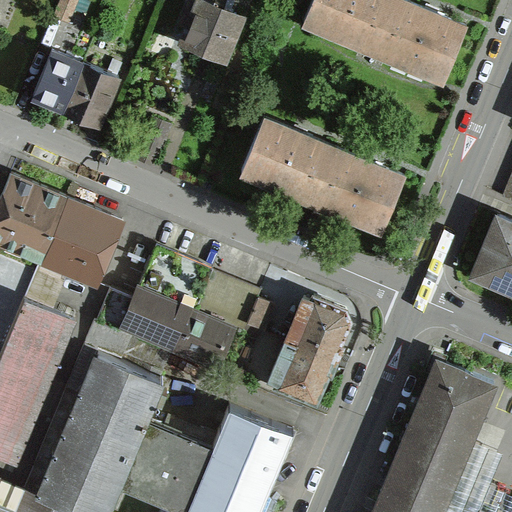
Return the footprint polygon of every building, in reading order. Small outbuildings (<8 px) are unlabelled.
[(62,0),(56,15),(72,22),(80,0),(62,0)] [(249,13),(217,0),(207,0),(190,42),(230,59),(249,13)] [(397,0),(317,0),(307,25),(375,53),(397,0)] [(468,24),(410,0),(397,0),(375,53),(444,81),(468,24)] [(66,109),(86,63),(57,49),(36,96),(66,109)] [(124,78),(86,63),(66,109),(103,126),(124,78)] [(340,141),(272,114),(248,171),(316,199),(340,141)] [(174,125),(154,117),(138,157),(158,165),(174,125)] [(409,170),(340,141),(316,199),(385,228),(409,170)] [(73,197),(14,173),(0,206),(0,242),(47,261),(73,197)] [(132,221),(73,197),(47,261),(106,285),(132,221)] [(511,217),(502,214),(477,277),(511,290),(511,217)] [(256,285),(157,245),(135,299),(111,289),(99,317),(223,367),(256,285)] [(76,316),(25,295),(0,355),(0,457),(16,464),(76,316)] [(347,315),(303,297),(286,340),(336,360),(352,323),(347,315)] [(336,360),(286,340),(271,378),(321,398),(336,360)] [(262,511),(295,434),(231,408),(216,445),(157,420),(174,380),(102,351),(43,495),(85,511),(114,511),(124,487),(184,511),(262,511)] [(511,511),(511,495),(484,484),(497,450),(474,441),(497,386),(433,357),(370,511),(511,511)] [(85,511),(43,495),(31,490),(21,511),(85,511)]
